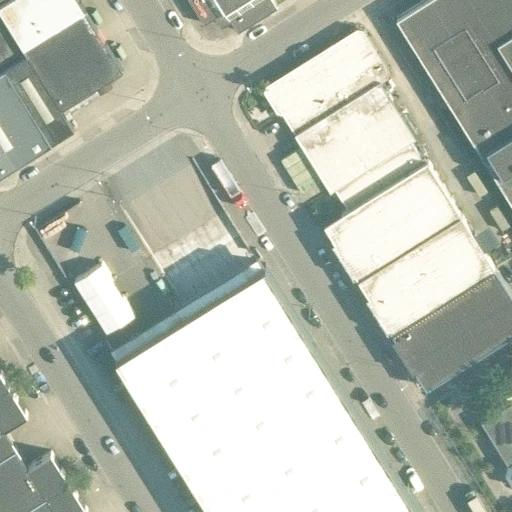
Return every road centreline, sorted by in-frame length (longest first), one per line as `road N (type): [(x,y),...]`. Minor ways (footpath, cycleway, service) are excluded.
road 1 (unclassified): [(461,511),(196,93)]
road 2 (unclassified): [(147,511),(0,278)]
road 3 (unclassified): [(0,212),(196,93)]
road 4 (unclassified): [(196,93),(347,0)]
